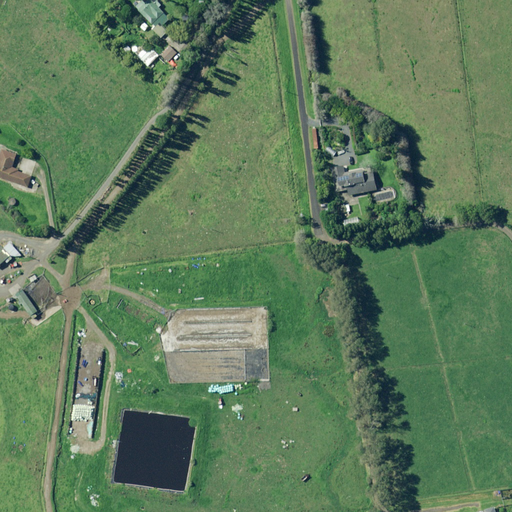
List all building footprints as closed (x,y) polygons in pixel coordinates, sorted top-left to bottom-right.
[(169,31),(161,22),(167,16),(158,8),(162,4),(157,0),(143,0),(136,7),(155,28),(152,30),(161,39),(169,31)] [(149,27),(145,23),(140,27),(144,31),(149,27)] [(179,51),(173,45),(162,56),(168,62),(179,51)] [(158,56),(148,46),(138,57),(148,67),(158,56)] [(16,154),(2,150),(0,156),(0,178),(28,187),(32,176),(18,172),(19,169),(12,167),(16,154)] [(363,170),(344,173),(343,167),(332,169),(336,193),(348,190),(349,196),(376,191),(373,176),(365,178),(363,170)] [(17,202),(13,197),(8,202),(12,207),(17,202)] [(351,212),(349,205),(340,207),(341,214),(351,212)] [(4,249),(11,256),(21,256),(23,254),(10,241),(3,248),(4,249)] [(3,248),(1,246),(0,247),(0,266),(5,261),(8,264),(13,258),(11,256),(4,249),(3,248)] [(38,312),(23,290),(16,295),(31,316),(38,312)]
